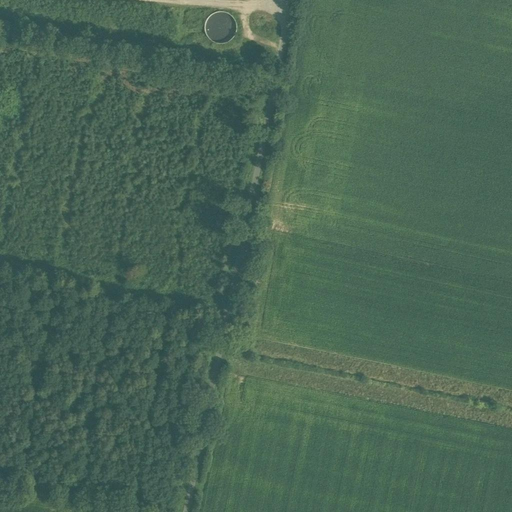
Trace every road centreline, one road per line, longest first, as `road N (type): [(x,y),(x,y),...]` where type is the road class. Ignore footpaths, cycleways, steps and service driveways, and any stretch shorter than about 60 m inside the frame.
road 1 (unclassified): [(184,511),(289,0)]
road 2 (track): [(0,258),(225,311)]
road 3 (track): [(164,0),(288,7)]
